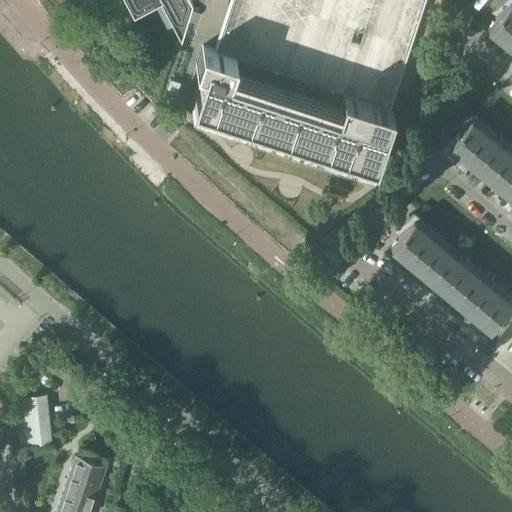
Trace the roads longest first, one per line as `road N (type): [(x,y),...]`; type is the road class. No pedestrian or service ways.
road 1 (residential): [(290,511),(0,268)]
road 2 (unclassified): [(273,257),(150,143),(21,0)]
road 3 (residential): [(500,382),(347,254)]
road 4 (residential): [(347,254),(418,157)]
